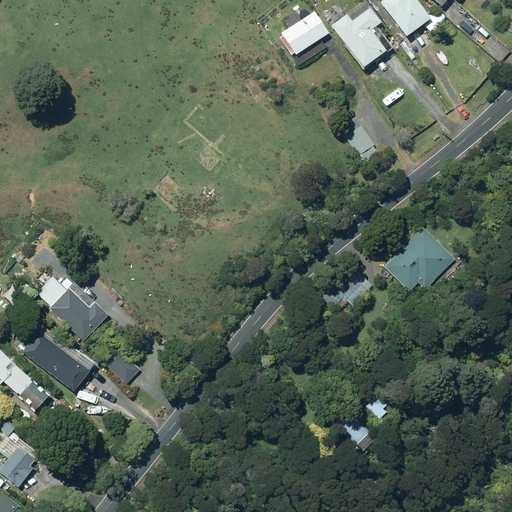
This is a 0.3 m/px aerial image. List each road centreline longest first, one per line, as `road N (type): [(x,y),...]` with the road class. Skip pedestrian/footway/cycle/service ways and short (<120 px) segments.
road 1 (tertiary): [(186,409),(253,314),(511,88)]
road 2 (tertiary): [(186,409),(101,511)]
